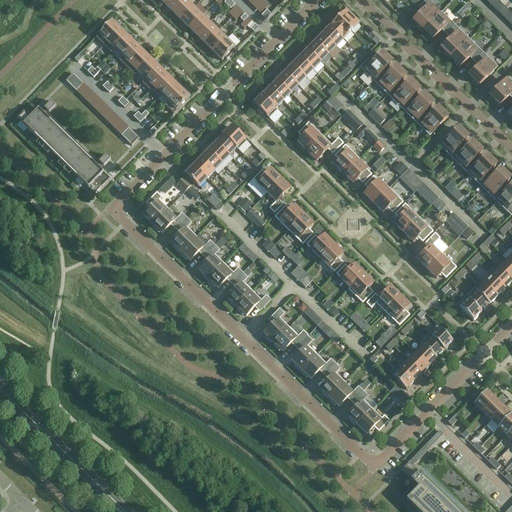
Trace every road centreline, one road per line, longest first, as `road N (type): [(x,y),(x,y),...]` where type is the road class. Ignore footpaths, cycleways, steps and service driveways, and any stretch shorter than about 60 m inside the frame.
road 1 (residential): [(511,328),(376,467),(111,210),(322,0)]
road 2 (residential): [(358,0),(511,149)]
road 3 (tertiary): [(126,511),(0,387)]
